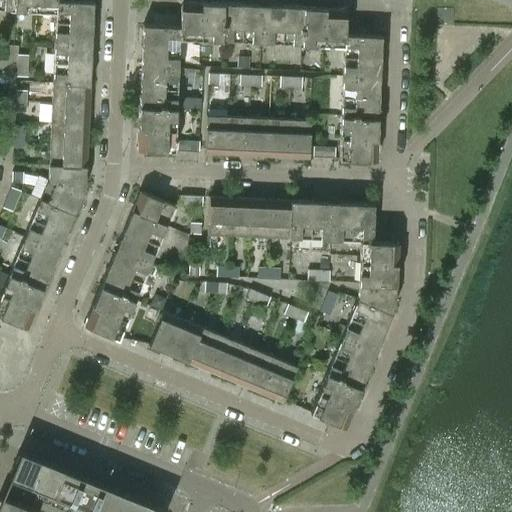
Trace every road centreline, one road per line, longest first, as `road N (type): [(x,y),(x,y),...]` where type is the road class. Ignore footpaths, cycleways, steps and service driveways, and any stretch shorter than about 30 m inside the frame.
road 1 (residential): [(359,435),(333,443),(53,328)]
road 2 (residential): [(390,179),(112,172)]
road 3 (residential): [(359,435),(408,286),(405,203),(390,179)]
road 4 (residential): [(20,413),(208,487)]
road 5 (residential): [(120,0),(112,172)]
road 6 (residential): [(112,172),(53,328)]
road 7 (residential): [(390,179),(401,13)]
